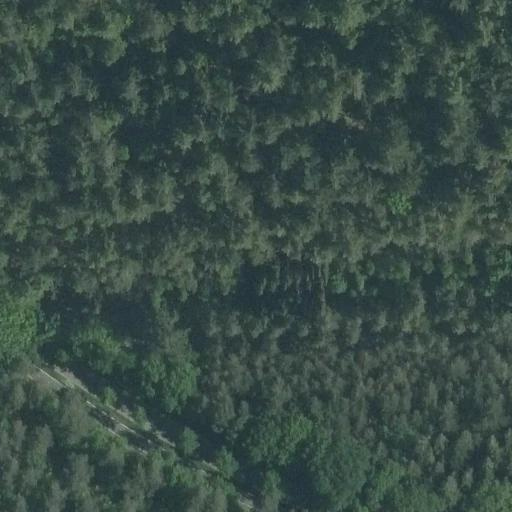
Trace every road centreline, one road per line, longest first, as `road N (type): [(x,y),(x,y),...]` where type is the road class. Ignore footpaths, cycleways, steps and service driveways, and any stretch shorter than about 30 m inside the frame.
road 1 (unknown): [(0,181),(511,171)]
road 2 (secondary): [(328,511),(149,422),(0,323)]
